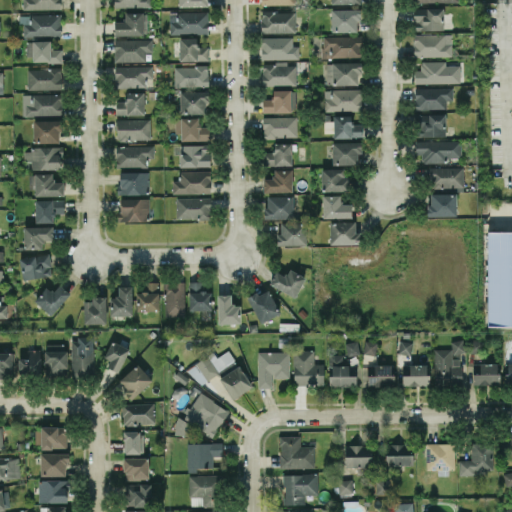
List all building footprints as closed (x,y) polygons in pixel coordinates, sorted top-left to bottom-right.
[(444,29),(443,7),(414,8),(414,30),(444,29)] [(331,9),(331,31),(357,31),(357,21),(361,21),(360,9),(331,9)] [(208,33),(208,11),(169,12),(170,34),(208,33)] [(261,32),(295,32),(295,11),(261,11),(261,32)] [(114,21),(114,34),(143,35),(143,12),(125,12),(125,21),(114,21)] [(62,35),(61,14),(22,15),(22,36),(62,35)] [(413,34),(414,57),(452,56),(451,33),(413,34)] [(261,59),(299,58),(299,45),(293,45),(293,36),(260,37),(261,59)] [(362,57),(361,36),(322,36),(322,58),(362,57)] [(180,61),(209,60),(208,46),(197,46),(197,37),(179,38),(180,61)] [(152,39),(114,39),(114,61),(146,61),(146,52),(152,52),(152,39)] [(62,60),(61,49),(50,49),(50,40),(26,40),(27,61),(62,60)] [(446,60),(420,61),(421,69),(414,69),(414,83),(460,82),(460,64),(446,65),(446,60)] [(296,85),(296,65),(287,65),(288,63),(263,62),(262,84),(296,85)] [(360,62),(326,63),(326,84),(360,84),(360,62)] [(114,66),(115,88),(146,87),(145,77),(153,77),(153,65),(114,66)] [(174,87),(208,86),(208,66),(174,66),(174,87)] [(28,89),(62,89),(61,67),(27,68),(28,89)] [(452,87),(415,87),(415,110),(446,109),(446,99),(453,99),(452,87)] [(324,89),(324,111),(362,110),(361,88),(324,89)] [(180,114),(206,114),(206,102),(210,102),(210,90),(180,91),(180,114)] [(263,111),(296,111),(295,90),(273,90),(273,99),(263,99),(263,111)] [(144,92),(126,92),(126,101),(116,101),(116,114),(144,115),(144,92)] [(62,94),(24,94),(24,116),(63,115),(62,94)] [(446,135),(445,113),(417,114),(418,136),(446,135)] [(334,137),(362,137),(363,123),(351,123),(351,115),(334,115),(334,137)] [(297,137),(297,116),(263,117),(263,138),(297,137)] [(209,140),(209,126),(199,126),(199,117),(177,118),(177,140),(209,140)] [(150,140),(150,118),(117,119),(117,141),(150,140)] [(59,142),(59,131),(63,131),(63,120),(33,120),(34,142),(59,142)] [(332,132),(332,120),(324,121),(324,132),(332,132)] [(444,162),(444,157),(460,157),(460,140),(408,140),(408,155),(422,154),(422,162),(444,162)] [(333,164),(358,164),(357,153),(361,153),(361,141),(332,142),(333,164)] [(292,142),(274,143),(274,151),(263,152),(263,165),(292,165),(292,142)] [(210,166),(210,144),(180,144),(180,166),(210,166)] [(116,145),(116,166),(148,167),(148,157),(154,157),(154,146),(116,145)] [(31,168),(62,169),(62,147),(24,147),(24,160),(31,160),(31,168)] [(429,167),(429,188),(463,188),(463,166),(429,167)] [(349,190),(348,176),(345,176),(345,168),(321,168),(322,191),(349,190)] [(263,192),(292,191),(292,169),(274,169),(274,178),(263,178),(263,192)] [(172,193),(211,193),(210,170),(180,171),(180,181),(172,181),(172,193)] [(149,171),(118,172),(119,194),(149,193),(149,171)] [(53,173),(31,173),(32,196),(64,195),(63,181),(53,182),(53,173)] [(428,216),(456,216),(456,193),(429,193),(428,216)] [(293,195),(268,196),(268,206),(263,207),(264,218),(294,218),(293,195)] [(352,217),(351,203),(340,203),(340,195),(323,195),(323,218),(352,217)] [(176,218),(210,219),(210,197),(177,197),(176,218)] [(149,198),(120,198),(119,220),(148,221),(149,198)] [(35,222),(54,222),(54,212),(64,212),(64,200),(36,199),(35,222)] [(330,222),(331,244),(358,243),(357,221),(330,222)] [(307,244),(306,222),(280,222),(280,232),(276,232),(277,245),(307,244)] [(24,249),(42,248),(42,240),(53,240),(53,226),(24,226),(24,249)] [(487,231),(511,231),(511,325),(487,325),(487,231)] [(21,277),(51,276),(50,255),(20,256),(21,277)] [(269,284),(295,297),(305,277),(289,268),(286,276),(276,271),(269,284)] [(184,316),(185,282),(165,281),(164,315),(184,316)] [(189,309),(211,310),(211,291),(202,291),(202,281),(189,281),(189,309)] [(158,311),(158,282),(147,282),(147,292),(137,292),(137,311),(158,311)] [(46,286),(34,300),(51,315),(70,294),(60,284),(52,292),(46,286)] [(132,315),(132,286),(119,286),(119,297),(110,296),(110,315),(132,315)] [(247,298),(260,323),(280,312),(267,288),(247,298)] [(241,323),(240,304),(232,305),(232,294),(217,294),(218,323),(241,323)] [(106,296),(92,296),(92,301),(84,300),(84,322),(106,323),(106,296)] [(434,349),(435,386),(462,385),(461,355),(464,355),(464,339),(451,340),(452,348),(434,349)] [(86,340),(71,340),(72,377),(93,376),(93,346),(86,346),(86,340)] [(105,357),(110,359),(107,367),(119,372),(129,348),(112,340),(105,357)] [(375,354),(377,342),(365,340),(364,353),(375,354)] [(398,353),(411,354),(413,341),(400,340),(398,353)] [(481,353),(482,341),(471,340),(470,352),(481,353)] [(359,354),(358,341),(346,342),(347,355),(359,354)] [(45,344),(45,375),(66,374),(65,344),(45,344)] [(40,373),(41,349),(27,349),(27,358),(18,358),(18,373),(40,373)] [(198,384),(236,361),(229,350),(216,357),(213,352),(188,367),(198,384)] [(323,363),(314,363),(314,350),(293,350),(294,385),(323,384),(323,363)] [(11,352),(0,351),(0,377),(7,377),(7,368),(12,368),(11,352)] [(272,387),(272,378),(290,378),(289,351),(257,351),(258,387),(272,387)] [(356,386),(357,365),(345,365),(345,354),(330,354),(329,385),(356,386)] [(473,384),(498,385),(499,364),(473,363),(473,384)] [(152,381),(139,364),(118,380),(131,397),(152,381)] [(394,364),(366,365),(367,386),(395,385),(394,364)] [(403,385),(428,385),(428,364),(403,364),(403,385)] [(252,388),(240,365),(219,376),(231,398),(252,388)] [(229,409),(198,392),(183,419),(180,417),(173,430),(187,437),(194,425),(213,437),(229,409)] [(155,423),(154,403),(122,404),(123,424),(155,423)] [(67,448),(67,426),(37,427),(38,449),(67,448)] [(143,431),(123,431),(124,453),(144,453),(143,431)] [(511,434),(501,435),(501,450),(511,449),(511,434)] [(300,435),(279,436),(280,468),(315,467),(314,445),(300,446),(300,435)] [(187,472),(196,471),(196,467),(213,467),(213,456),(222,456),(222,442),(187,443),(187,472)] [(454,442),(426,443),(426,469),(454,469),(454,442)] [(459,473),(494,471),(493,442),(471,443),(471,459),(458,460),(459,473)] [(413,464),(412,443),(386,444),(386,465),(413,464)] [(372,445),(345,445),(345,466),(372,467),(372,445)] [(67,452),(40,453),(40,476),(68,475),(67,452)] [(0,457),(0,479),(20,478),(19,457),(0,457)] [(148,479),(148,457),(124,457),(124,479),(148,479)] [(511,470),(503,473),(506,486),(511,484),(511,470)] [(318,473),(283,474),(284,504),(305,504),(304,494),(318,494),(318,473)] [(188,475),(189,497),(193,497),(193,505),(200,505),(200,506),(220,505),(219,474),(188,475)] [(39,501),(67,502),(68,480),(39,479),(39,501)] [(338,480),(338,493),(353,492),(352,479),(338,480)] [(376,495),(390,494),(389,480),(375,480),(376,495)] [(125,483),(124,505),(150,506),(151,484),(125,483)] [(0,509),(10,509),(8,489),(0,489),(0,509)] [(394,511),(413,511),(413,502),(394,503),(394,511)]
